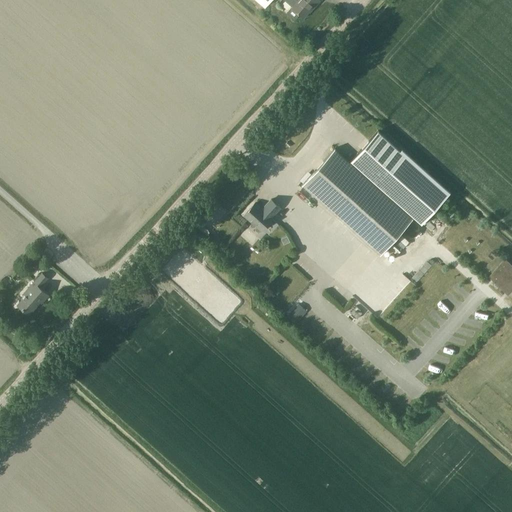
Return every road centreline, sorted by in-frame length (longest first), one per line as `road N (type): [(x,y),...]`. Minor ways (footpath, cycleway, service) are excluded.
road 1 (tertiary): [(0,402),(361,0)]
road 2 (track): [(105,285),(0,191)]
